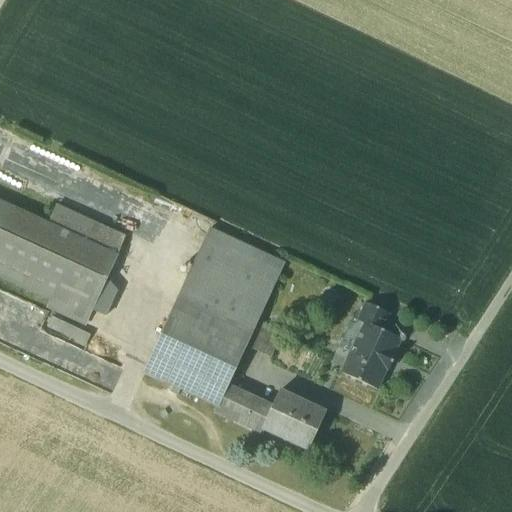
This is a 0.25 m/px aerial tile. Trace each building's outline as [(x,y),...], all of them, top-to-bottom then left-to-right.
[(85,240),(6,204),(0,216),(0,275),(51,299),(47,306),(84,323),(116,255),(85,240)] [(124,237),(92,222),(85,240),(116,255),(124,237)] [(284,264),(208,229),(177,297),(252,332),(257,322),(284,264)] [(252,332),(177,297),(157,340),(233,375),(246,347),(252,332)] [(389,314),(365,303),(357,321),(363,323),(364,322),(381,331),(389,314)] [(281,333),(257,322),(252,332),(246,347),(270,358),(281,333)] [(381,331),(364,322),(363,323),(340,373),(377,390),(386,370),(388,371),(396,354),(394,353),(400,340),(381,331)] [(88,340),(50,323),(45,334),(83,351),(88,340)] [(233,375),(157,340),(142,373),(171,387),(169,392),(177,396),(180,390),(216,407),(214,413),(215,413),(225,392),(228,384),(233,375)] [(238,389),(228,384),(225,392),(235,396),(238,389)] [(322,412),(278,391),(268,412),(259,434),(262,429),(307,449),(317,428),(315,428),(322,412)] [(235,396),(225,392),(215,413),(259,434),(268,412),(235,396)]
